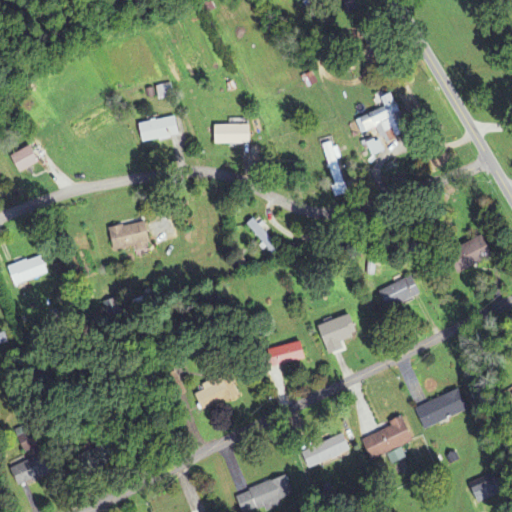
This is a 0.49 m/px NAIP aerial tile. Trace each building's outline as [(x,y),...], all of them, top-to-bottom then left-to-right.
[(175,96),(171,84),(156,89),(160,101),(175,96)] [(363,135),(384,128),(387,135),(392,133),(395,140),(407,135),(399,114),(403,113),(396,94),(382,99),(386,109),(357,120),(363,135)] [(179,118),(142,124),(145,143),(182,138),(179,118)] [(254,127),(218,126),(217,147),(253,147),(254,127)] [(387,154),(382,141),(369,145),(374,159),(387,154)] [(336,143),(324,146),(337,198),(349,195),(336,143)] [(12,158),(22,175),(42,163),(32,146),(12,158)] [(249,225),(272,258),(280,252),(257,219),(249,225)] [(135,248),(137,255),(154,251),(149,223),(112,230),(116,252),(135,248)] [(52,275),(44,256),(11,268),(18,287),(52,275)] [(383,289),(390,309),(423,299),(416,279),(383,289)] [(343,343),(361,337),(354,315),(321,326),(331,356),(346,351),(343,343)] [(287,366),(309,361),(304,343),(283,348),(287,366)] [(242,398),(233,375),(205,386),(207,392),(199,395),(205,411),(242,398)] [(417,410),(426,431),(470,412),(461,391),(417,410)] [(363,441),(372,462),(417,442),(405,417),(391,424),(393,428),(363,441)]
